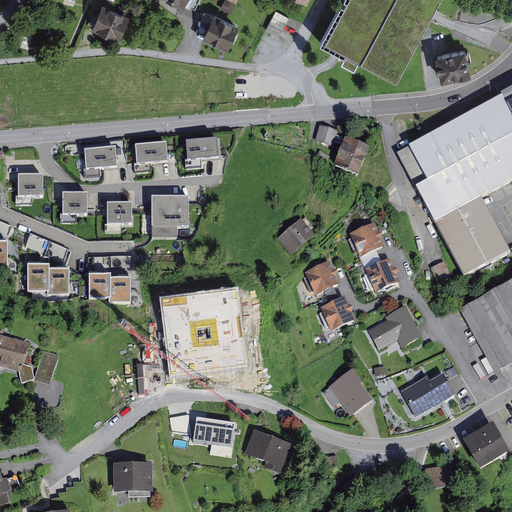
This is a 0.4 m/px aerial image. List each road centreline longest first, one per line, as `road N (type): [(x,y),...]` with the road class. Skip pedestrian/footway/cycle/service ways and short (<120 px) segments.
road 1 (residential): [(48,480),(151,406),(181,395),(245,396),(334,437),(384,446),(442,434),(493,408)]
road 2 (tertiary): [(315,112),(43,134)]
road 3 (residential): [(339,271),(364,309),(410,287),(493,408)]
road 4 (residential): [(219,179),(80,188),(49,165),(43,134)]
road 5 (tertiary): [(511,64),(438,101),(315,112)]
road 6 (residential): [(0,212),(84,246),(125,246)]
road 7 (residential): [(324,0),(291,63),(311,89),(315,112)]
